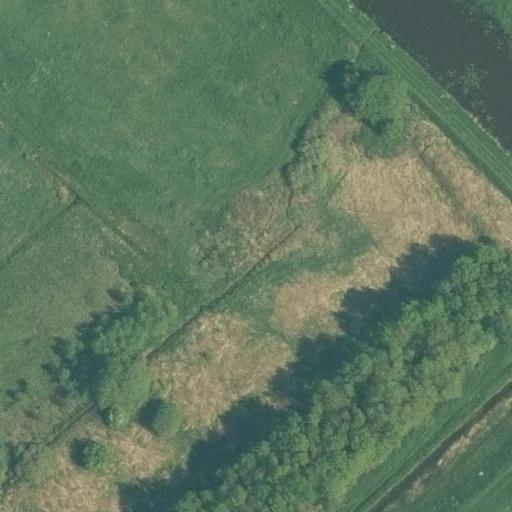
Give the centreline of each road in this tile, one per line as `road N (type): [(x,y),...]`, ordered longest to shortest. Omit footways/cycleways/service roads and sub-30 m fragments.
road 1 (track): [(511,184),(329,0)]
road 2 (track): [(511,363),(343,511)]
